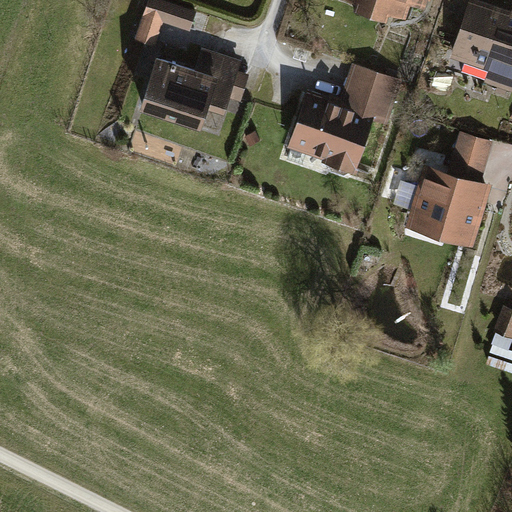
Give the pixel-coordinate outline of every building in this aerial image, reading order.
[(171,0),(148,0),(134,39),(156,47),(165,23),(189,31),(197,9),(171,0)] [(340,0),(339,5),(407,25),(412,8),(430,14),(433,0),(340,0)] [(511,15),(472,2),(450,65),(487,78),(485,85),(511,94),(511,15)] [(157,52),(138,111),(199,131),(208,105),(221,109),(226,94),(239,98),(248,71),(236,67),(239,56),(205,44),(198,65),(157,52)] [(404,85),(354,69),(344,103),(311,92),(292,153),(359,175),(375,124),(390,129),(404,85)] [(498,145),(462,134),(450,176),(428,170),(411,232),(477,250),(494,189),(486,187),(498,145)] [(259,137),(246,143),(252,154),(264,147),(259,137)] [(511,311),(506,310),(498,336),(511,340),(511,311)]
